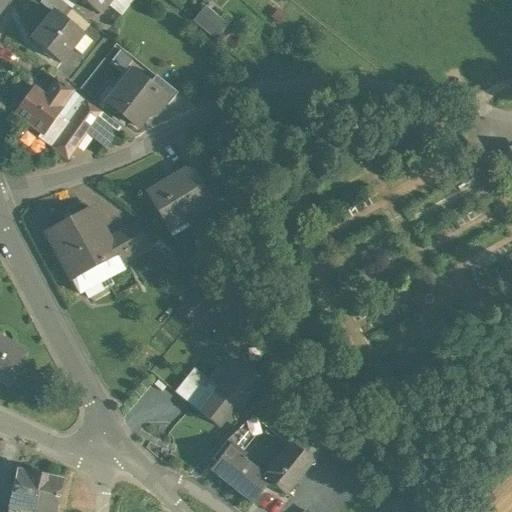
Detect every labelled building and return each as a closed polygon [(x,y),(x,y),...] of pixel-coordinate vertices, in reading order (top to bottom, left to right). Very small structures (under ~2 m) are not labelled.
[(70,9),(58,0),(42,0),(39,4),(52,14),(53,13),(62,20),(70,9)] [(78,0),(77,0),(58,0),(70,9),(78,0)] [(77,0),(78,0),(98,16),(104,8),(110,0),(77,0)] [(136,0),(135,0),(110,0),(104,8),(119,21),(136,0)] [(208,8),(197,23),(218,39),(230,24),(208,8)] [(62,20),(53,13),(52,14),(30,42),(59,65),(71,49),(71,48),(69,46),(80,33),(62,20)] [(82,35),(80,33),(69,46),(71,48),(71,49),(80,56),(91,43),(82,36),(82,35)] [(147,86),(130,73),(106,105),(136,129),(146,117),(145,114),(157,112),(164,104),(166,102),(156,94),(147,86)] [(176,94),(155,77),(147,86),(156,94),(166,102),(164,104),(167,106),(176,94)] [(55,80),(44,97),(34,90),(14,117),(39,135),(36,139),(66,161),(85,135),(100,115),(72,93),(55,80)] [(100,115),(85,135),(105,150),(119,130),(100,115)] [(511,151),(502,157),(511,173),(511,151)] [(189,168),(173,178),(175,180),(146,197),(168,233),(211,206),(212,206),(203,190),(189,168)] [(228,207),(214,183),(203,190),(212,206),(211,206),(216,214),(228,207)] [(108,240),(91,210),(45,235),(70,280),(115,256),(116,255),(108,240)] [(134,226),(108,240),(116,255),(115,256),(118,261),(119,261),(145,246),(134,226)] [(287,250),(275,257),(282,269),(294,263),(287,250)] [(115,256),(70,280),(78,296),(124,271),(119,261),(118,261),(115,256)] [(195,295),(180,312),(192,321),(205,305),(206,304),(195,295)] [(205,305),(192,321),(202,329),(215,314),(205,305)] [(0,340),(0,381),(9,386),(25,353),(0,340)] [(223,359),(207,346),(200,356),(216,368),(223,359)] [(200,356),(178,384),(190,393),(184,401),(199,412),(194,417),(203,424),(208,419),(217,427),(242,394),(226,381),(225,382),(223,379),(222,379),(226,376),(216,368),(200,356)] [(265,382),(238,361),(226,376),(223,379),(225,382),(226,381),(242,394),(250,400),(265,382)] [(244,456),(226,442),(212,460),(216,463),(210,471),(252,504),(268,483),(264,479),(241,460),(244,456)] [(290,444),(264,479),(268,483),(285,496),(312,462),(290,444)] [(33,511),(43,477),(16,471),(6,511),(30,511),(33,511)] [(43,477),(33,511),(30,511),(55,511),(62,481),(43,477)]
